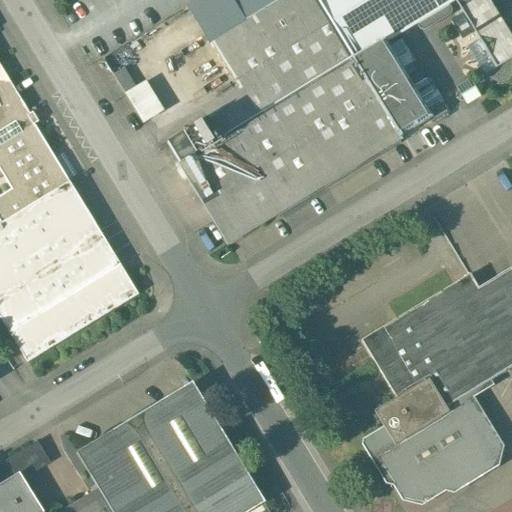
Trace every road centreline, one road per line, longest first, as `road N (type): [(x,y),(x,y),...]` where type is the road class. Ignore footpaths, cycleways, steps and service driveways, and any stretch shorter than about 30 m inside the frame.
road 1 (unclassified): [(17,0),(203,309)]
road 2 (unclassified): [(203,309),(511,122)]
road 3 (unclassified): [(203,309),(327,511)]
road 4 (unclassified): [(0,430),(203,309)]
